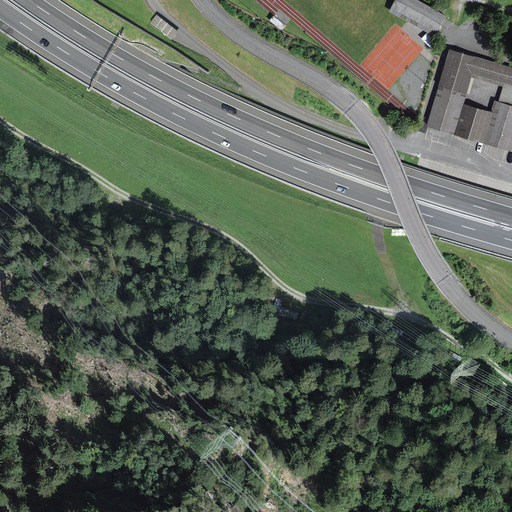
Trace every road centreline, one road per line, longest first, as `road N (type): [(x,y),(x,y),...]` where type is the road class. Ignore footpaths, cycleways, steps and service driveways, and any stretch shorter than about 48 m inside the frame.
road 1 (motorway): [(0,13),(203,131),(366,195),(511,240)]
road 2 (motorway): [(511,216),(368,172),(222,111),(32,0)]
road 3 (residential): [(200,0),(227,28),(350,107),(377,142),(442,279),(511,342)]
road 4 (track): [(398,306),(294,296),(197,222),(121,203),(0,125)]
road 5 (track): [(511,381),(398,306),(372,227)]
